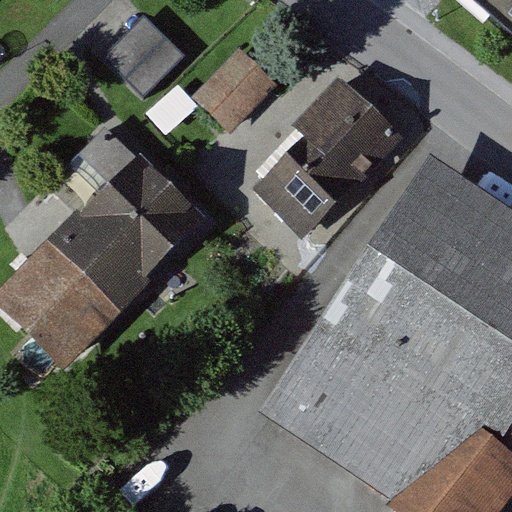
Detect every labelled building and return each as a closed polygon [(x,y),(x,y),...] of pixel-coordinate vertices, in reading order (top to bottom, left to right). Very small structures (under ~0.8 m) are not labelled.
[(511,0),(481,0),(511,28),(511,0)] [(182,60),(145,23),(126,41),(108,60),(145,97),(182,60)] [(274,88),(240,55),(195,101),(229,134),(274,88)] [(301,244),(401,142),(342,85),(242,187),(301,244)] [(110,132),(68,180),(94,202),(136,154),(110,132)] [(197,226),(134,164),(0,298),(0,305),(60,365),(197,226)] [(511,221),(428,167),(262,415),(394,511),(506,511),(511,505),(511,221)]
